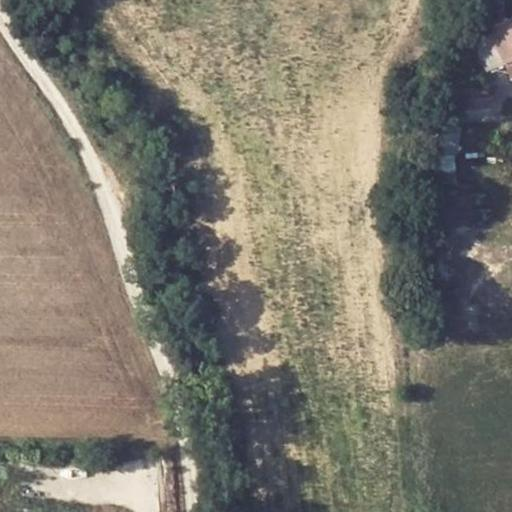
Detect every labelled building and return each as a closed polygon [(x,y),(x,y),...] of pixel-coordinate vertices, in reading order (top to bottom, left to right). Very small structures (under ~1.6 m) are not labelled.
[(503,61),(511,56),(511,15),(480,31),(483,40),(475,44),(485,68),(503,61)] [(511,56),(503,61),(510,76),(511,74),(511,56)] [(486,87),(453,87),(452,106),(486,106),(486,87)] [(424,152),(452,149),(458,149),(459,125),(441,115),(425,117),(424,152)] [(453,179),(452,149),(424,152),(419,152),(420,180),(453,179)]
